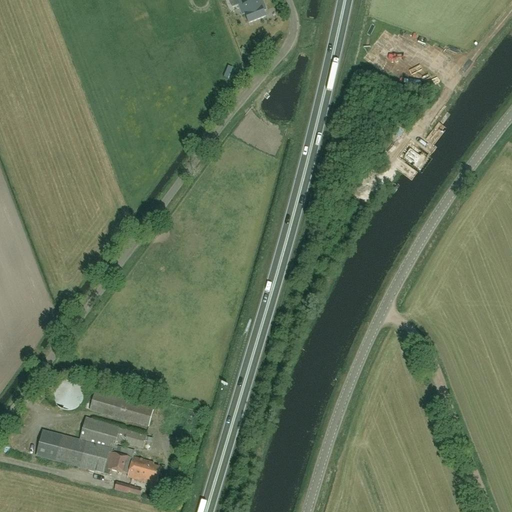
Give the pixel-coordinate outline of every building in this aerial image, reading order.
[(204,0),(190,0),(173,6),(179,26),(210,16),(204,0)] [(267,10),(262,0),(236,0),(242,15),(245,14),(249,24),(266,17),(264,12),(267,10)] [(408,158),(413,150),(410,148),(405,155),(408,158)] [(80,385),(79,383),(77,382),(76,382),(75,381),(73,380),(72,380),(70,379),(69,379),(67,379),(66,379),(64,379),(63,380),(61,380),(60,381),(59,382),(57,383),(56,384),(55,385),(54,386),(54,388),(53,389),(53,391),(52,392),(52,394),(52,395),(52,397),(52,398),(53,400),(53,401),(54,403),(55,404),(56,405),(57,406),(58,407),(59,408),(61,409),(62,410),(64,410),(65,410),(67,411),(68,411),(70,411),(71,410),(73,410),(74,409),(76,409),(77,408),(78,407),(79,406),(80,405),(81,403),(82,402),(82,401),(83,399),(83,398),(83,396),(84,395),(83,393),(83,391),(83,390),(82,388),(81,387),(81,386),(80,385)] [(140,405),(95,393),(90,411),(148,427),(155,403),(142,400),(140,405)] [(86,418),(80,441),(43,431),(37,457),(104,474),(110,475),(111,470),(128,475),(128,478),(150,484),(151,481),(157,483),(161,468),(154,466),(154,463),(134,457),(135,451),(116,446),(117,441),(143,449),(147,436),(120,429),(120,428),(86,418)] [(117,483),(115,489),(140,496),(142,490),(117,483)]
